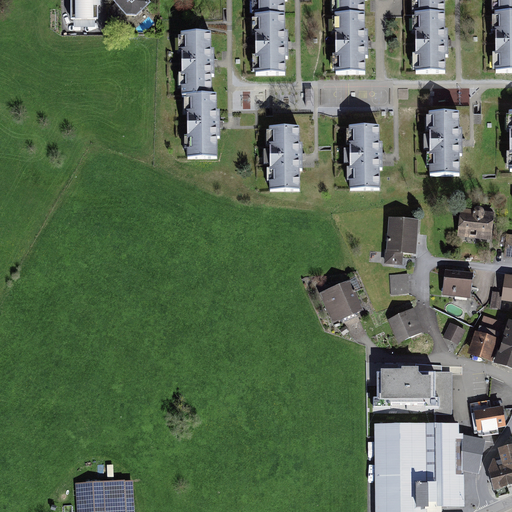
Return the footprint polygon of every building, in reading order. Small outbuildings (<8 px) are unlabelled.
[(98,0),(70,0),(71,25),(99,24),(98,0)] [(144,0),(117,0),(113,5),(132,27),(152,9),(144,0)] [(251,0),(252,20),(285,20),(285,0),(251,0)] [(330,0),(332,74),(365,74),(364,0),(330,0)] [(411,0),(412,73),(445,73),(445,0),(411,0)] [(511,0),(494,0),(494,12),(511,11),(511,0)] [(511,11),(494,12),(494,29),(498,29),(498,51),(494,51),(494,69),(511,69),(511,11)] [(285,20),(252,20),(252,74),(285,74),(285,20)] [(211,37),(184,36),(183,98),(188,98),(186,160),(215,160),(216,130),(217,98),(209,97),(210,64),(211,37)] [(429,176),(459,176),(459,114),(429,115),(429,176)] [(380,131),(350,130),(348,191),(378,192),(380,131)] [(301,133),(271,132),(269,193),(299,194),(301,133)] [(495,217),(462,212),(458,240),(491,245),(495,217)] [(418,225),(390,221),(384,267),(401,269),(403,256),(414,257),(418,225)] [(474,278),(448,274),(445,296),(470,300),(474,278)] [(391,296),(410,296),(409,275),(390,276),(391,296)] [(511,280),(505,279),(502,302),(511,303),(511,280)] [(351,282),(318,296),(332,329),(365,315),(351,282)] [(412,313),(389,322),(399,346),(423,336),(412,313)] [(511,325),(508,324),(494,365),(511,370),(511,325)] [(465,333),(454,328),(447,341),(458,346),(465,333)] [(496,342),(475,334),(467,354),(488,362),(496,342)] [(454,377),(376,376),(374,511),(442,511),(442,510),(462,510),(462,481),(453,481),(454,377)] [(503,410),(475,414),(477,438),(497,435),(496,431),(505,430),(503,410)] [(485,443),(462,439),(462,472),(479,477),(485,443)] [(511,446),(499,450),(487,475),(493,497),(511,491),(511,446)] [(133,511),(132,481),(76,484),(77,511),(133,511)]
